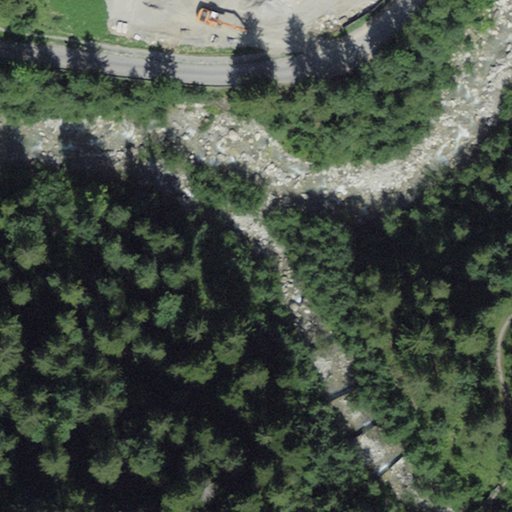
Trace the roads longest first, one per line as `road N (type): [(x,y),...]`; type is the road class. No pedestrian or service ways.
road 1 (unclassified): [(412,0),(361,49),(298,70),(191,74),(0,48)]
road 2 (track): [(511,298),(474,355),(511,445)]
